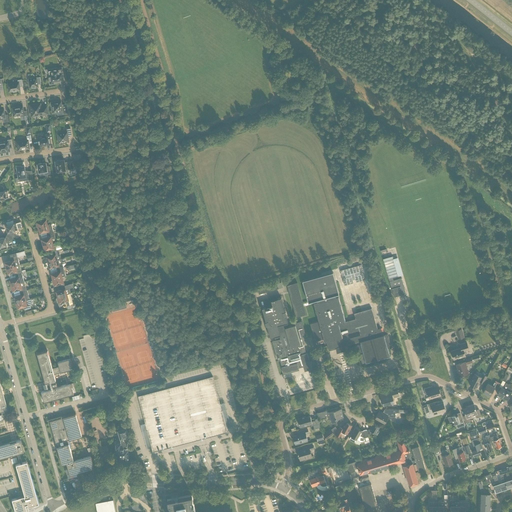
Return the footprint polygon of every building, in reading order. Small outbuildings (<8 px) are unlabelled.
[(44,70),(47,73),(49,74),(50,84),(57,83),(57,84),(60,83),(59,78),(63,77),(62,68),(57,68),(44,70)] [(38,84),(41,84),(40,77),(37,77),(28,79),(30,88),(38,87),(38,84)] [(22,79),(18,80),(18,82),(8,84),(9,92),(20,90),(19,86),(23,86),(22,79)] [(56,112),(62,111),(63,114),(68,113),(66,104),(62,105),(61,101),(54,102),(51,102),(51,106),(52,106),(52,110),(52,113),(56,113),(56,112)] [(40,104),(30,105),(32,116),(41,114),(42,116),(48,115),(47,107),(41,108),(40,104)] [(27,111),(23,111),(23,107),(12,108),(14,116),(21,115),(22,119),(28,118),(27,111)] [(5,115),(4,110),(0,110),(0,118),(3,118),(3,122),(9,121),(8,114),(5,115)] [(57,133),(59,143),(64,142),(64,143),(68,142),(69,142),(68,136),(72,135),(71,128),(67,129),(67,132),(57,133)] [(17,142),(18,150),(29,148),(28,143),(32,143),(31,135),(27,135),(27,140),(17,142)] [(39,146),(51,145),(49,135),(45,135),(45,137),(38,138),(39,146)] [(0,143),(0,151),(1,152),(2,153),(7,152),(7,151),(9,150),(9,148),(13,148),(11,139),(7,140),(7,141),(0,142),(0,143)] [(57,161),(56,161),(56,162),(55,163),(55,166),(56,166),(57,171),(66,170),(66,169),(73,168),(72,162),(65,163),(64,160),(60,160),(59,160),(57,160),(57,161)] [(38,164),(39,172),(39,173),(40,173),(43,173),(43,172),(44,171),(45,175),(51,174),(50,166),(47,167),(46,163),(42,163),(41,163),(39,163),(38,164)] [(17,169),(19,178),(23,177),(24,180),(30,179),(29,172),(25,173),(24,166),(21,166),(17,166),(17,169)] [(0,198),(9,197),(8,190),(4,191),(4,187),(0,184),(0,198)] [(36,223),(37,227),(38,227),(48,225),(46,219),(50,218),(49,215),(42,217),(43,220),(37,222),(37,223),(36,223)] [(7,226),(6,226),(7,231),(8,231),(8,232),(7,235),(13,238),(15,235),(13,235),(14,233),(13,230),(23,228),(21,221),(14,223),(13,220),(7,222),(7,225),(6,225),(7,226)] [(46,231),(47,234),(52,233),(54,232),(56,232),(55,230),(53,230),(52,224),(48,225),(38,227),(40,233),(46,231)] [(42,239),(43,245),(52,242),(57,241),(54,232),(52,233),(47,234),(48,237),(42,239)] [(4,238),(4,237),(0,238),(0,244),(1,249),(8,247),(6,243),(9,242),(10,240),(11,241),(13,238),(7,235),(6,237),(4,238)] [(53,246),(52,242),(43,245),(45,250),(51,248),(52,252),(54,251),(56,250),(55,245),(53,246)] [(54,251),(52,252),(53,255),(47,257),(48,262),(57,260),(61,258),(58,250),(56,250),(54,251)] [(20,264),(19,260),(17,256),(10,257),(11,261),(5,262),(7,268),(20,264)] [(390,279),(398,276),(393,256),(384,258),(390,279)] [(57,260),(48,262),(50,267),(56,266),(57,269),(59,268),(63,267),(61,258),(57,260)] [(14,272),(15,275),(22,273),(20,264),(7,268),(8,273),(14,272)] [(57,269),(58,272),(52,274),(53,279),(62,277),(66,276),(63,267),(59,268),(57,269)] [(341,281),(364,275),(362,269),(340,275),(341,281)] [(387,347),(391,346),(388,334),(383,335),(381,328),(377,329),(372,308),(354,313),(355,319),(345,321),(338,296),(336,297),(335,295),(339,294),(333,272),(302,281),(308,302),(316,300),(317,302),(314,303),(316,311),(315,311),(316,315),(317,314),(319,321),(310,324),(315,341),(324,339),(325,342),(326,342),(329,351),(360,342),(363,353),(359,354),(362,363),(366,362),(366,363),(390,356),(387,347)] [(10,280),(11,285),(21,283),(24,281),(22,273),(15,275),(16,278),(10,280)] [(61,283),(62,286),(64,285),(62,277),(53,279),(53,280),(52,280),(53,284),(54,284),(55,285),(61,283)] [(389,281),(394,297),(406,294),(402,278),(389,281)] [(19,289),(20,292),(23,291),(25,291),(27,290),(24,281),(21,283),(11,285),(13,291),(19,289)] [(277,283),(258,288),(259,293),(278,288),(277,283)] [(306,314),(297,283),(287,286),(296,317),(306,314)] [(56,291),(58,297),(67,294),(71,293),(69,288),(68,284),(64,285),(62,286),(63,290),(56,291)] [(15,297),(16,302),(25,300),(30,299),(27,290),(25,291),(23,291),(20,292),(21,295),(15,297)] [(70,305),(67,294),(58,297),(57,298),(58,301),(59,301),(59,302),(66,300),(67,306),(69,305),(70,308),(68,309),(76,307),(75,304),(70,305)] [(110,300),(113,311),(127,307),(124,296),(123,296),(124,297),(110,300)] [(272,305),(262,308),(263,312),(270,337),(274,336),(275,340),(272,341),(275,349),(275,350),(275,351),(277,358),(277,359),(280,358),(282,367),(284,374),(299,370),(298,368),(303,366),(305,371),(312,369),(307,353),(306,353),(303,344),(304,344),(302,336),(306,335),(302,321),(295,323),(295,325),(289,326),(288,327),(287,323),(288,322),(282,301),(281,297),(271,300),(272,305)] [(25,300),(16,302),(18,308),(24,306),(25,309),(31,308),(30,305),(33,304),(31,298),(30,299),(25,300)] [(462,329),(456,331),(458,339),(464,337),(462,329)] [(451,351),(454,359),(461,357),(465,356),(464,351),(469,350),(466,342),(460,344),(461,348),(451,351)] [(44,402),(74,394),(74,393),(71,383),(58,387),(54,374),(73,369),(70,358),(58,362),(59,366),(52,368),(48,351),(47,351),(37,353),(37,354),(48,389),(41,391),(41,392),(44,402)] [(458,371),(459,376),(467,373),(466,369),(467,369),(466,364),(473,362),(471,357),(465,359),(466,362),(456,365),(458,371)] [(472,382),(470,386),(476,389),(480,381),(483,383),(487,376),(483,374),(482,377),(475,374),(471,381),(472,382)] [(213,376),(138,396),(153,452),(172,447),(202,439),(227,432),(221,407),(213,376)] [(483,392),(490,396),(494,389),(497,390),(500,383),(495,380),(492,386),(488,383),(483,392)] [(509,384),(506,383),(503,388),(501,387),(498,395),(502,397),(508,387),(509,384)] [(511,384),(509,384),(508,387),(502,397),(507,400),(511,392),(510,391),(511,388),(511,387),(511,385),(511,384)] [(428,393),(429,399),(441,395),(438,388),(431,390),(430,387),(423,388),(425,394),(428,393)] [(404,395),(403,389),(380,395),(383,405),(394,402),(393,397),(394,397),(404,395)] [(445,411),(443,403),(435,405),(434,402),(428,404),(430,409),(432,409),(434,414),(445,411)] [(468,406),(472,415),(475,414),(476,418),(481,416),(479,409),(476,410),(474,404),(468,406)] [(468,406),(466,407),(466,408),(463,409),(466,415),(463,416),(465,422),(470,421),(469,417),(472,416),(472,415),(468,406)] [(343,417),(341,408),(337,409),(337,408),(318,413),(320,420),(326,418),(325,417),(330,416),(332,423),(338,421),(337,419),(343,417)] [(385,408),(382,413),(379,411),(377,414),(376,416),(375,418),(381,421),(380,421),(382,423),(383,422),(384,423),(386,420),(387,419),(388,417),(395,417),(396,412),(399,413),(400,409),(385,408)] [(456,423),(457,428),(465,425),(460,412),(448,417),(449,422),(452,421),(453,424),(456,423)] [(67,464),(68,468),(66,468),(67,473),(69,472),(70,475),(77,473),(94,468),(91,456),(74,461),(68,440),(82,436),(76,414),(50,421),(62,465),(67,464)] [(306,417),(306,416),(298,418),(299,422),(298,422),(300,427),(311,424),(312,426),(313,425),(314,429),(320,427),(319,424),(320,423),(318,418),(315,419),(315,420),(312,421),(310,416),(306,417)] [(378,429),(380,426),(372,422),(371,423),(372,424),(371,426),(369,425),(368,425),(369,428),(366,429),(368,434),(371,434),(372,431),(377,433),(379,430),(378,429)] [(352,425),(347,423),(345,427),(344,426),(342,428),(340,427),(335,434),(339,436),(342,431),(347,434),(352,425)] [(351,436),(349,439),(355,442),(357,439),(362,442),(365,441),(369,440),(366,429),(361,431),(356,427),(351,436)] [(116,448),(117,448),(117,459),(118,459),(118,460),(127,460),(127,459),(128,459),(127,437),(129,436),(127,428),(118,430),(120,439),(121,439),(121,443),(117,443),(117,444),(116,444),(116,448)] [(293,435),(294,436),(296,443),(307,440),(305,433),(309,432),(308,429),(297,432),(298,433),(293,435)] [(326,439),(334,434),(331,430),(324,436),(326,439)] [(495,444),(497,448),(501,447),(499,442),(500,442),(497,433),(493,434),(494,436),(490,437),(490,435),(485,436),(488,443),(484,444),(485,447),(486,447),(487,451),(492,450),(491,447),(491,445),(493,444),(494,445),(495,444)] [(403,466),(409,484),(410,487),(418,484),(418,481),(413,463),(416,462),(418,471),(425,469),(419,446),(411,448),(415,460),(412,461),(408,448),(407,448),(404,439),(397,441),(400,450),(396,452),(395,450),(389,452),(390,453),(382,456),(381,454),(375,456),(376,458),(367,460),(367,459),(361,461),(361,462),(357,463),(356,461),(345,465),(348,474),(355,472),(355,469),(358,468),(360,474),(403,461),(404,466),(403,466)] [(19,453),(24,452),(20,440),(0,445),(0,458),(17,454),(20,463),(15,465),(24,496),(11,500),(14,511),(23,511),(28,509),(28,507),(38,504),(26,462),(22,463),(19,453)] [(472,451),(474,456),(481,454),(479,448),(482,447),(480,443),(476,444),(477,449),(472,451)] [(297,449),(298,451),(300,459),(312,456),(310,449),(314,448),(312,444),(302,447),(302,448),(297,449)] [(439,446),(433,448),(435,455),(441,453),(439,446)] [(462,446),(453,450),(456,459),(459,458),(460,461),(466,459),(463,451),(462,446)] [(446,454),(443,456),(446,466),(452,464),(449,453),(447,449),(445,450),(446,454)] [(327,485),(323,475),(320,476),(321,476),(317,477),(310,479),(310,481),(311,484),(312,484),(312,486),(320,483),(321,484),(323,485),(325,486),(327,485)] [(493,484),(496,492),(501,490),(499,483),(497,475),(493,476),(495,483),(493,484)] [(368,476),(359,479),(358,476),(352,478),(358,499),(362,498),(365,508),(377,504),(371,483),(370,483),(368,477),(369,477),(368,476)] [(499,483),(501,490),(507,488),(505,481),(499,483)] [(195,511),(192,495),(184,496),(167,499),(169,511),(195,511)] [(440,506),(437,506),(436,511),(444,511),(444,508),(447,508),(447,505),(448,495),(447,495),(447,499),(444,499),(444,502),(440,502),(440,506)] [(351,511),(349,504),(348,504),(347,499),(344,500),(345,505),(340,506),(341,511),(351,511)] [(102,502),(96,503),(97,511),(115,511),(113,500),(105,502),(103,502),(102,502)]
